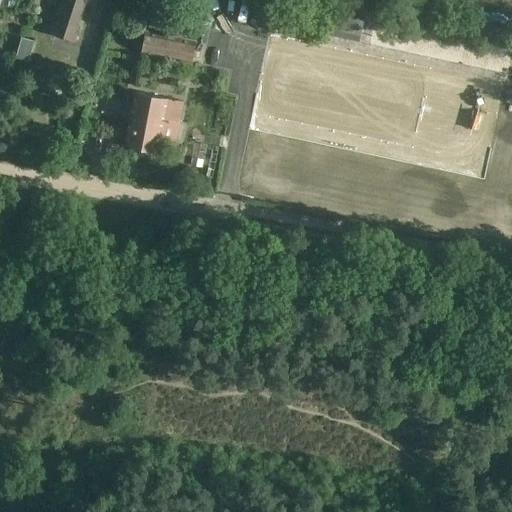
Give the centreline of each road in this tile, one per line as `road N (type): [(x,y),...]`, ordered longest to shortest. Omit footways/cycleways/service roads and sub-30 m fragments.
road 1 (track): [(511,260),(235,209)]
road 2 (track): [(0,167),(235,209)]
